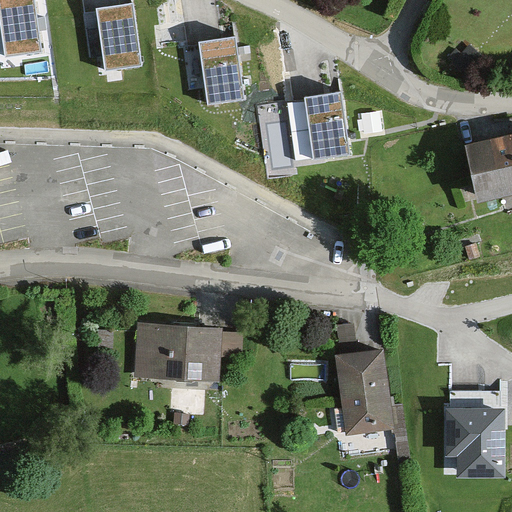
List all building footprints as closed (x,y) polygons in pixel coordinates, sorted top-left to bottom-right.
[(34,0),(0,0),(0,6),(5,49),(41,45),(34,0)] [(132,0),(105,0),(97,1),(105,64),(140,59),(132,0)] [(236,30),(200,34),(208,97),(244,93),(236,30)] [(341,86),(306,90),(314,153),(349,148),(341,86)] [(511,133),(474,142),(484,189),(511,182),(511,133)] [(218,324),(136,323),(135,378),(217,379),(218,324)] [(389,422),(383,349),(341,353),(347,425),(389,422)] [(504,406),(448,405),(447,449),(459,449),(458,470),(503,472),(504,406)]
